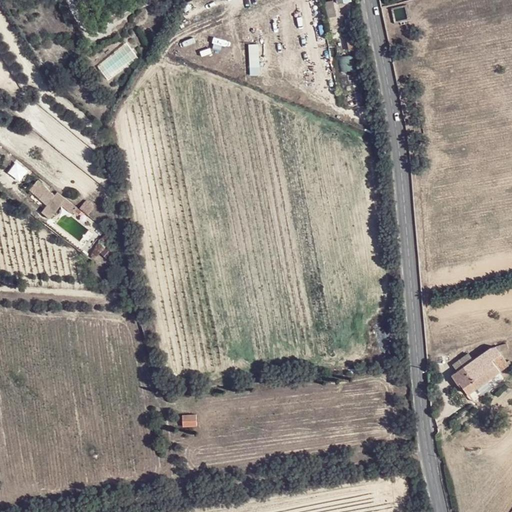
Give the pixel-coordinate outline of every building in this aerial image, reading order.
[(260,73),(258,42),(247,42),(249,74),(260,73)] [(344,106),(358,106),(358,69),(345,69),(344,106)] [(59,206),(64,200),(56,194),(53,198),(37,185),(29,194),(46,207),(40,214),(48,220),(59,206)] [(76,210),(64,200),(59,206),(71,216),(76,210)] [(496,348),(499,353),(509,351),(508,345),(496,348)] [(506,364),(499,353),(496,348),(493,349),(473,362),(457,374),(451,379),(457,386),(460,385),(469,397),(511,364),(510,362),(506,364)] [(457,374),(473,362),(468,355),(453,367),(457,374)] [(182,415),(182,427),(197,426),(197,414),(182,415)]
